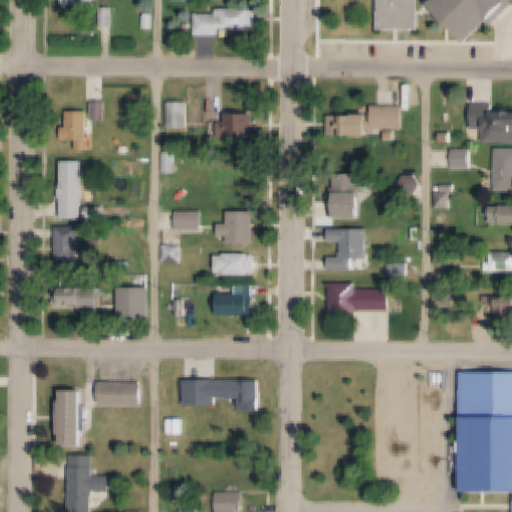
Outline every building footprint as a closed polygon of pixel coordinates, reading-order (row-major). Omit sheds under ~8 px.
[(511,0),(511,10),(479,43),(441,4),(445,0),(426,0),(426,31),(385,30),(385,0),(511,0)] [(222,10),(261,10),(260,29),(226,28),(226,36),(200,35),(200,14),(222,15),(222,10)] [(149,14),(157,14),(157,27),(148,27),(149,14)] [(448,84),(456,85),(456,106),(448,106),(448,84)] [(98,102),(110,102),(110,121),(98,121),(98,102)] [(140,102),(148,103),(148,111),(140,111),(140,102)] [(172,103),(194,103),(193,130),(172,129),(172,103)] [(488,130),(475,129),(475,105),(498,105),(498,113),(511,113),(511,142),(488,142),(488,130)] [(379,131),(379,138),(336,137),(336,118),(364,119),(364,117),(379,117),(379,107),(411,108),(410,131),(379,131)] [(92,112),(92,151),(81,150),(81,140),(70,140),(70,112),(92,112)] [(232,115),(259,115),(259,140),(232,139),(232,115)] [(444,135),(457,136),(457,143),(443,143),(444,135)] [(459,150),(477,150),(477,168),(458,168),(459,150)] [(502,150),(511,150),(511,191),(501,191),(502,150)] [(167,152),(180,153),(180,173),(167,173),(167,152)] [(67,161),(90,162),(89,219),(66,218),(67,161)] [(235,174),(261,174),(261,195),(234,194),(234,186),(230,186),(231,178),(235,178),(235,174)] [(342,175),(367,176),(367,217),(342,217),(342,175)] [(441,193),(459,193),(459,210),(441,209),(441,193)] [(92,207),(112,207),(112,219),(91,218),(92,207)] [(494,207),(511,207),(511,224),(493,224),(494,207)] [(184,211),(208,212),(208,230),(183,230),(184,211)] [(236,211),(261,212),(260,243),(235,243),(235,235),(227,235),(228,224),(235,224),(236,211)] [(62,227),(84,228),(84,263),(61,263),(62,227)] [(374,229),(374,262),(350,262),(350,247),(334,247),(334,228),(374,229)] [(169,246),(188,247),(188,263),(169,263),(169,246)] [(439,248),(466,249),(466,266),(439,265),(439,248)] [(258,256),(263,256),(262,273),(258,273),(258,276),(231,275),(231,273),(223,272),(223,256),(232,256),(232,253),(258,254),(258,256)] [(511,253),(511,271),(498,271),(498,253),(511,253)] [(395,263),(415,263),(414,274),(395,274),(395,263)] [(363,310),(363,318),(336,317),(337,283),(364,283),(364,289),(396,289),(396,311),(363,310)] [(224,294),(241,294),(241,285),(260,285),(259,316),(223,315),(224,294)] [(63,288),(104,289),(104,307),(85,307),(85,304),(62,304),(63,288)] [(438,292),(457,292),(457,306),(438,305),(438,292)] [(494,297),(511,297),(511,314),(493,314),(494,297)] [(180,300),(191,301),(191,317),(179,317),(180,300)] [(194,301),(202,301),(202,316),(194,316),(194,301)] [(132,303),(144,303),(144,319),(132,319),(132,303)] [(511,511),(511,492),(466,492),(469,374),(511,374),(511,511)] [(190,381),(266,382),(266,410),(245,410),(245,399),(222,398),(221,406),(189,406),(190,381)] [(104,384),(146,385),(146,406),(103,405),(104,384)] [(67,391),(89,392),(88,446),(66,445),(67,391)] [(75,511),(76,456),(100,456),(100,478),(117,478),(116,493),(100,493),(99,511),(75,511)] [(323,474),(344,475),(343,490),(322,490),(323,474)] [(171,476),(190,477),(190,484),(171,483),(171,476)] [(221,511),(222,493),(249,494),(249,511),(221,511)]
